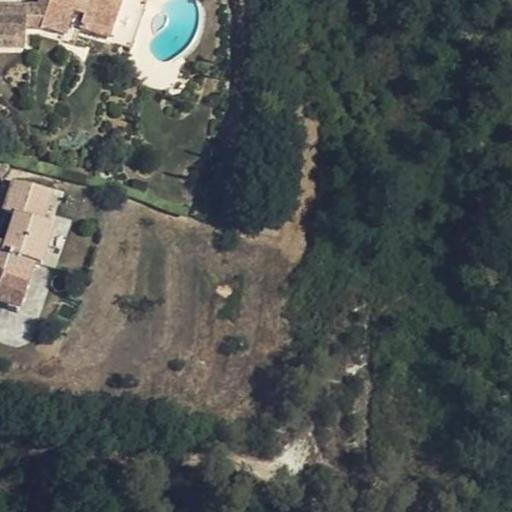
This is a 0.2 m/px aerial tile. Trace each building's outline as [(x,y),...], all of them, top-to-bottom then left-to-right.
[(57,29),(55,45),(71,45),(86,47),(85,56),(91,56),(91,52),(97,0),(60,0),(60,3),(60,23),(57,23),(57,29)] [(97,0),(91,52),(91,56),(101,56),(102,43),(129,43),(131,1),(120,0),(97,0)] [(57,29),(57,23),(13,19),(11,29),(8,41),(9,64),(43,65),(44,46),(55,45),(57,29)] [(10,282),(22,289),(42,253),(57,245),(57,217),(55,204),(23,195),(13,229),(24,232),(10,282)] [(57,217),(57,245),(66,250),(75,254),(76,252),(78,244),(76,243),(68,241),(75,216),(77,210),(74,210),(55,204),(57,217)] [(42,253),(22,289),(26,292),(22,308),(47,315),(54,280),(65,281),(75,254),(66,250),(57,245),(42,253)] [(21,292),(22,289),(10,282),(8,289),(21,292)]
